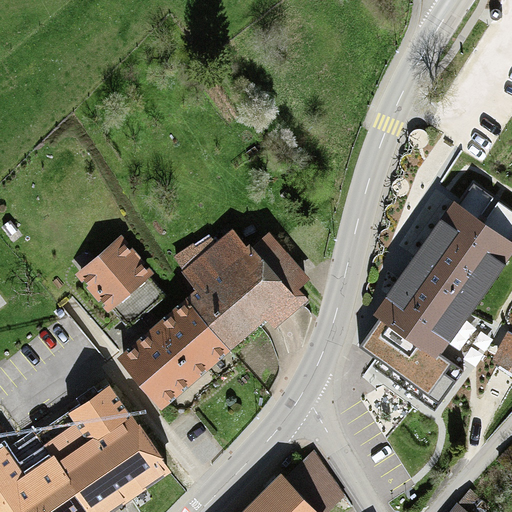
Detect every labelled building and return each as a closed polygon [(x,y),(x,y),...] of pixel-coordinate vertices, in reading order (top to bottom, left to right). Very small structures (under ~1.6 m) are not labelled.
[(376,312),(380,314),(439,350),(511,248),(511,242),(511,240),(511,209),(474,182),(458,204),(454,201),(409,265),(376,312)] [(189,301),(227,344),(263,314),(274,324),(299,301),(303,306),(308,301),(294,286),(305,276),(268,233),(246,251),(234,232),(216,244),(213,239),(196,251),(192,246),(177,256),(184,270),(200,292),(189,301)] [(128,328),(166,295),(119,240),(81,272),(128,328)] [(161,401),(227,344),(189,301),(124,357),(161,401)] [(464,368),(439,350),(380,314),(358,345),(386,365),(387,364),(395,369),(389,376),(434,409),(464,368)] [(511,336),(498,362),(511,370),(511,336)] [(75,411),(83,424),(49,448),(93,511),(97,511),(165,466),(111,387),(75,411)] [(93,511),(49,448),(45,442),(0,473),(0,511),(93,511)] [(498,459),(508,468),(511,464),(511,444),(511,445),(498,459)] [(324,511),(345,494),(315,450),(312,450),(285,477),(283,476),(246,511),(324,511)] [(469,490),(459,503),(468,511),(487,511),(490,509),(469,490)] [(468,511),(459,503),(450,511),(468,511)]
